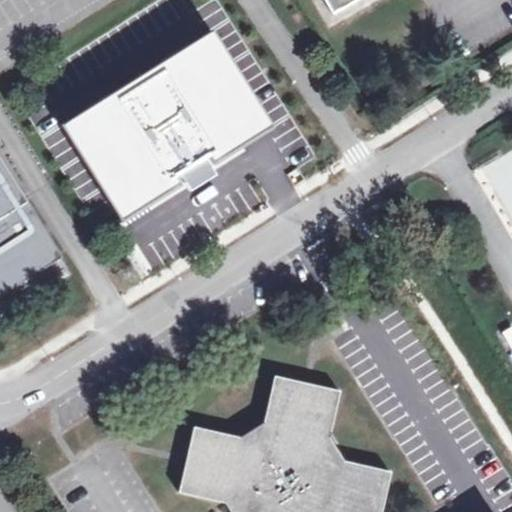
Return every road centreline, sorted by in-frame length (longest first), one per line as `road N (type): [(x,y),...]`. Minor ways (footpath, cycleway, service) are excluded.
road 1 (residential): [(0,399),(44,385),(372,176)]
road 2 (residential): [(372,176),(260,0)]
road 3 (residential): [(372,176),(511,89)]
